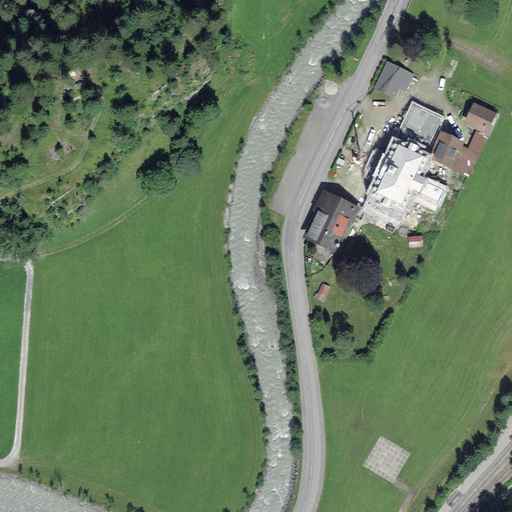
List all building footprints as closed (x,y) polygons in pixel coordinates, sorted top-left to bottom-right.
[(464,4),(463,12),(470,13),(471,5),(464,4)] [(387,67),(375,90),(392,99),(396,92),(405,97),(413,80),(387,67)] [(498,115),(473,104),(465,122),(489,134),(498,115)] [(443,121),(413,108),(396,142),(427,156),(443,121)] [(479,155),(443,139),(433,160),(469,177),(479,155)] [(379,181),(367,206),(398,220),(409,197),(434,208),(443,190),(417,178),(427,156),(396,142),(389,159),(379,154),(369,177),(379,181)] [(322,217),(311,241),(340,255),(360,211),(322,194),(313,213),(322,217)] [(421,239),(408,239),(409,250),(422,250),(421,239)] [(327,301),(331,285),(320,283),(317,299),(327,301)]
